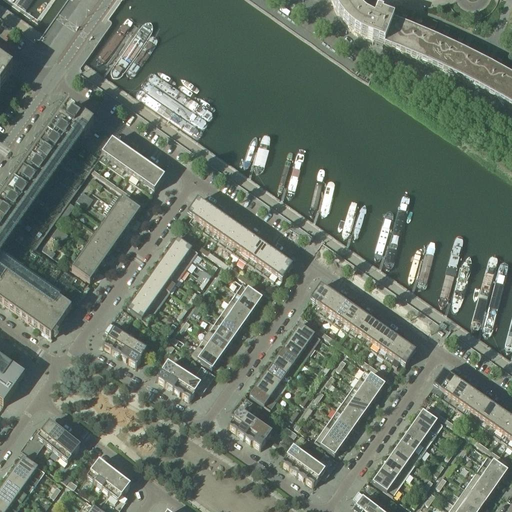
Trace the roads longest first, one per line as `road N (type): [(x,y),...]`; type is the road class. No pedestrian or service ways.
road 1 (residential): [(511,131),(356,54),(278,0)]
road 2 (residential): [(74,350),(192,180)]
road 3 (residential): [(200,430),(316,266)]
road 4 (residential): [(326,511),(439,352)]
road 5 (residential): [(192,180),(50,80)]
road 6 (residential): [(316,266),(192,180)]
road 7 (residential): [(439,352),(316,266)]
road 8 (residential): [(200,430),(74,350)]
road 9 (residential): [(40,398),(157,490)]
road 10 (residential): [(316,511),(200,430)]
